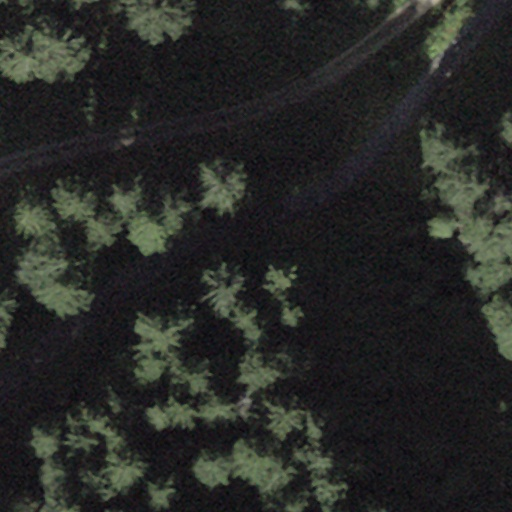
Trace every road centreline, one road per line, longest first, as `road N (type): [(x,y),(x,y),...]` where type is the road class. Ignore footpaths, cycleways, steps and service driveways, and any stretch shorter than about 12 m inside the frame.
road 1 (track): [(0,392),(161,260),(320,188),(365,156),(509,0)]
road 2 (track): [(411,0),(364,48),(319,80),(269,101),(0,167)]
